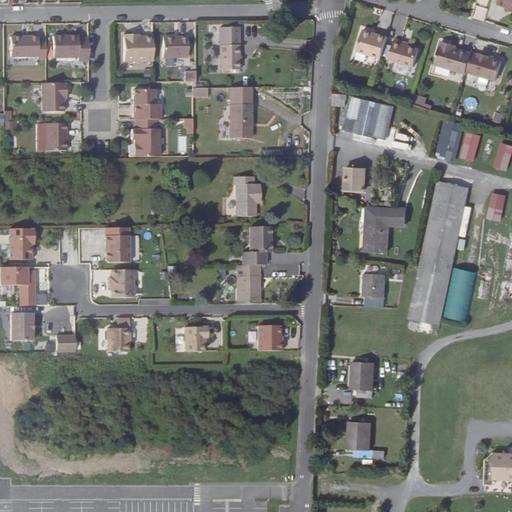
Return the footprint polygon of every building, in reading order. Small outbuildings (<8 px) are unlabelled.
[(511,10),(511,0),(499,0),(497,7),(511,10)] [(484,21),(487,8),(473,6),(471,18),(484,21)] [(385,26),(389,14),(382,12),(378,24),(385,26)] [(237,69),(238,27),(218,27),(219,69),(237,69)] [(119,61),(148,61),(148,37),(134,37),(128,37),(128,34),(119,34),(119,61)] [(366,35),(360,57),(384,65),(390,43),(366,35)] [(40,59),(48,59),(48,42),(41,41),(40,36),(14,36),(13,56),(40,57),(40,59)] [(185,58),(185,37),(159,37),(159,58),(185,58)] [(81,63),(91,64),(91,41),(82,41),(81,38),(57,38),(57,59),(81,60),(81,63)] [(443,44),(437,68),(470,77),(470,76),(475,56),(458,51),(453,50),(454,47),(443,44)] [(403,51),(404,47),(396,45),(390,66),(416,73),(421,55),(403,51)] [(482,56),(481,58),(475,56),(470,76),(500,84),(505,64),(491,61),(492,58),(482,56)] [(184,71),(183,81),(193,81),(194,71),(184,71)] [(69,86),(55,86),(45,86),(45,113),(67,113),(67,96),(69,96),(69,86)] [(194,87),(190,87),(191,96),(207,96),(207,87),(194,87)] [(246,122),(251,122),(251,87),(230,87),(230,138),(246,139),(246,122)] [(151,101),(151,88),(130,88),(130,101),(151,101)] [(424,105),(426,97),(415,94),(413,102),(424,105)] [(339,95),(332,95),(331,104),(338,105),(339,95)] [(389,135),(392,106),(346,101),(345,119),(357,120),(357,132),(389,135)] [(191,134),(190,119),(182,119),(183,135),(191,134)] [(130,145),(125,148),(125,159),(155,159),(156,132),(154,132),(154,122),(131,122),(131,131),(128,131),(128,141),(130,141),(130,145)] [(457,162),(460,122),(445,122),(442,162),(457,162)] [(70,154),(70,125),(49,125),(50,154),(70,154)] [(352,139),(372,143),(373,138),(353,134),(352,139)] [(411,149),(411,135),(393,134),(393,149),(411,149)] [(484,166),(490,142),(478,139),(472,163),(484,166)] [(507,171),(511,146),(511,145),(498,143),(493,168),(507,171)] [(361,193),(362,171),(344,170),(342,191),(361,193)] [(252,183),(252,176),(230,176),(230,184),(232,184),(233,215),(253,215),(253,199),(259,200),(258,183),(252,183)] [(467,192),(436,186),(415,283),(446,292),(467,192)] [(491,192),(485,219),(500,222),(506,196),(491,192)] [(374,212),(373,225),(364,225),(362,251),(384,253),(387,226),(395,226),(396,214),(374,212)] [(374,212),(365,212),(364,225),(373,225),(374,212)] [(131,221),(106,221),(107,237),(110,237),(110,242),(108,246),(108,252),(110,256),(131,257),(131,221)] [(269,252),(269,226),(251,226),(250,252),(244,252),(244,268),(260,268),(265,268),(265,251),(269,252)] [(30,240),(30,230),(6,230),(5,260),(27,261),(27,245),(27,240),(30,240)] [(260,268),(244,268),(239,268),(240,304),(259,305),(259,293),(261,293),(260,268)] [(23,272),(23,270),(0,270),(0,285),(16,286),(16,308),(30,308),(31,296),(24,289),(30,283),(23,276),(23,272)] [(130,301),(129,273),(108,272),(108,280),(105,280),(105,288),(108,288),(108,292),(108,301),(130,301)] [(381,310),(382,276),(360,276),(360,300),(366,300),(366,310),(381,310)] [(406,323),(438,330),(446,292),(415,283),(406,323)] [(29,343),(29,316),(8,316),(8,343),(29,343)] [(279,327),(257,327),(258,353),(282,353),(282,343),(279,343),(279,327)] [(204,329),(182,329),(182,354),(203,354),(203,339),(204,339),(204,329)] [(127,331),(105,331),(105,355),(126,355),(126,339),(127,339),(127,331)] [(72,339),(53,339),(52,356),(72,355),(72,339)] [(370,401),(372,366),(351,366),(349,391),(355,393),(355,401),(370,401)] [(368,453),(369,426),(348,426),(347,451),(352,451),(352,460),(376,461),(376,453),(368,453)] [(511,458),(477,458),(476,483),(502,484),(501,498),(511,498),(511,458)]
